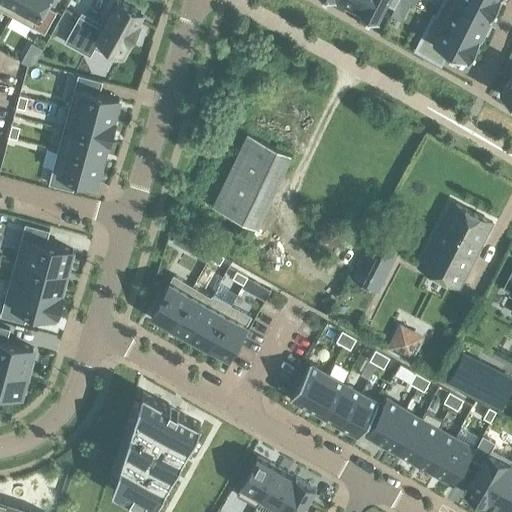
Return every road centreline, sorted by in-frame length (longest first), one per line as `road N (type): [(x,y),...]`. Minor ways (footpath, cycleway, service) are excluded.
road 1 (residential): [(91,325),(366,484)]
road 2 (residential): [(195,0),(125,217)]
road 3 (residential): [(511,158),(369,76)]
road 4 (residential): [(91,325),(51,427),(0,445)]
road 5 (residential): [(0,184),(125,217)]
